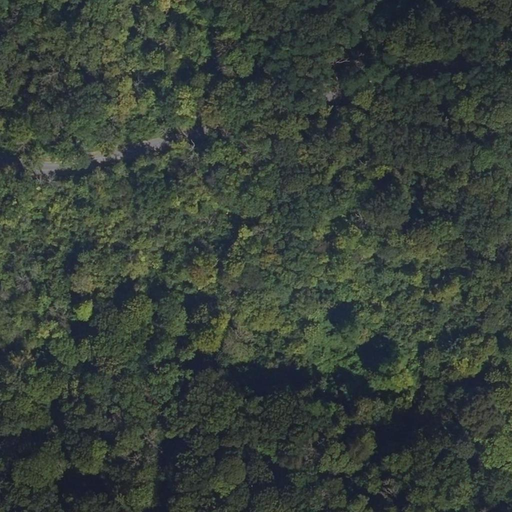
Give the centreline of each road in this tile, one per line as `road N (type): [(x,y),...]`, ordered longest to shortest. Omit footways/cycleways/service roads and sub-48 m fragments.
road 1 (track): [(511,498),(222,422),(50,405),(37,481),(21,511)]
road 2 (unclassified): [(511,42),(60,170),(0,163)]
